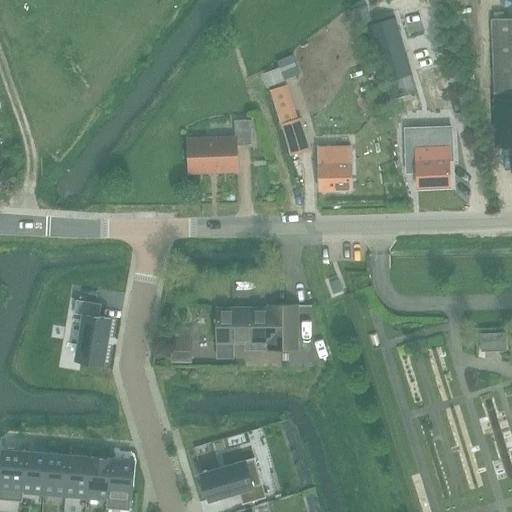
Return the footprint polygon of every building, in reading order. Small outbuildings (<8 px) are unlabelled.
[(396,17),(367,26),(384,82),(413,74),(396,17)] [(511,17),(492,18),(497,146),(511,145),(511,17)] [(280,68),(285,79),(302,71),(293,54),(277,60),(280,68)] [(280,68),(265,74),(270,87),(285,81),(285,79),(280,68)] [(288,83),(270,89),(279,118),(297,113),(288,83)] [(297,113),(279,118),(282,127),(291,155),(292,155),(312,149),(302,117),(298,119),(297,113)] [(189,139),(190,172),(238,170),(237,145),(253,144),(252,119),(235,120),(236,138),(189,139)] [(452,126),(405,127),(407,173),(414,173),(414,171),(418,171),(419,187),(451,186),(449,161),(454,161),(452,126)] [(352,145),(320,146),(320,190),(353,189),(352,145)] [(339,279),(330,283),(334,294),(343,290),(339,279)] [(77,300),(75,313),(84,315),(77,359),(104,364),(111,319),(99,317),(101,304),(77,300)] [(248,307),(218,307),(218,343),(234,343),(245,343),(257,343),(257,350),(300,350),(300,304),(269,304),(269,307),(248,307)] [(481,351),(486,351),(508,351),(507,332),(481,333),(481,351)] [(171,341),(171,362),(193,362),(193,341),(171,341)] [(0,499),(23,502),(23,492),(22,492),(25,452),(15,451),(15,449),(7,448),(7,450),(3,450),(1,473),(0,473),(0,499)] [(25,452),(22,492),(23,492),(44,494),(47,454),(25,452)] [(47,454),(44,494),(66,495),(69,455),(58,455),(58,453),(50,452),(50,454),(47,454)] [(69,455),(66,495),(87,497),(91,457),(69,455)] [(91,457),(87,497),(108,499),(109,499),(112,459),(91,457)] [(108,499),(107,508),(130,510),(134,461),(131,461),(131,459),(123,458),(123,460),(112,459),(109,499),(108,499)] [(255,458),(202,474),(210,500),(239,491),(243,504),(266,497),(255,458)]
